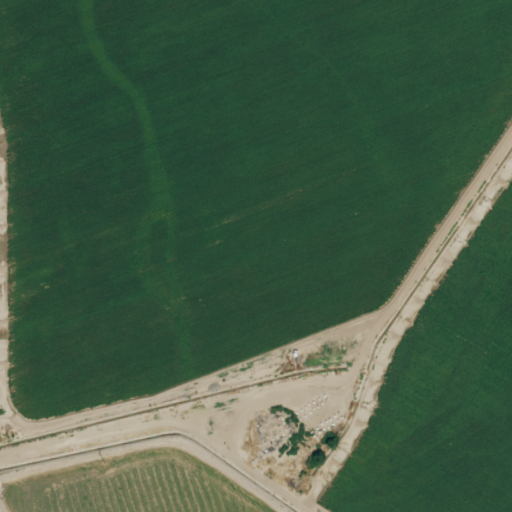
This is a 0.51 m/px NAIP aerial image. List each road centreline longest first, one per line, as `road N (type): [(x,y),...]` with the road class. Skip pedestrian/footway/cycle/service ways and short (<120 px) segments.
road 1 (track): [(305,509),(372,362),(189,415)]
road 2 (track): [(90,449),(189,415),(309,511)]
road 3 (track): [(511,148),(372,362)]
